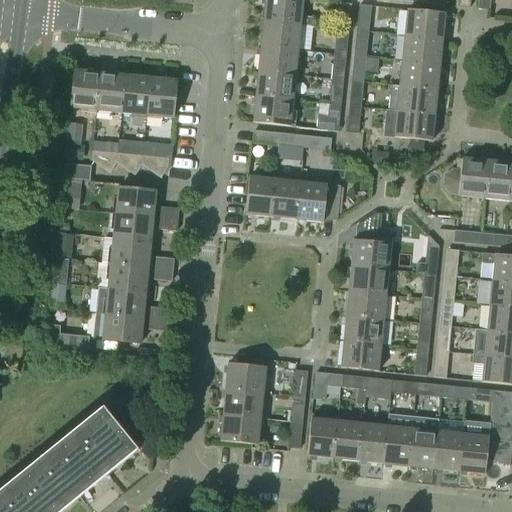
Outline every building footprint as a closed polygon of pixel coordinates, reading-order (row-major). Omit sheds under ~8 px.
[(311,19),(301,17),(303,0),(302,0),(264,0),(262,22),(300,26),(310,27),(311,19)] [(469,0),(457,0),(457,8),(469,9),(469,0)] [(488,11),(489,0),(477,0),(476,10),(488,11)] [(339,4),(336,30),(348,31),(350,5),(339,4)] [(359,6),(356,32),(368,33),(370,7),(359,6)] [(406,11),(403,37),(441,41),(444,15),(406,11)] [(262,22),(259,47),(298,51),(300,26),(262,22)] [(345,56),(348,31),(336,30),(334,55),(345,56)] [(365,58),(368,33),(356,32),(353,57),(365,58)] [(441,41),(403,37),(401,62),(439,66),(441,41)] [(259,47),(257,72),(295,76),(298,51),(259,47)] [(334,55),(331,80),(343,81),(345,56),(334,55)] [(353,57),(351,82),(363,83),(365,58),(353,57)] [(401,62),(398,87),(436,91),(439,66),(401,62)] [(80,113),(95,115),(99,74),(74,71),(70,109),(80,110),(80,113)] [(254,98),(293,102),(295,76),(257,72),(254,98)] [(111,116),(112,113),(121,114),(125,76),(99,74),(95,115),(111,116)] [(150,79),(125,76),(121,114),(146,117),(150,79)] [(150,79),(146,117),(171,119),(175,82),(150,79)] [(331,80),(328,105),(340,106),(343,81),(331,80)] [(351,82),(348,107),(360,108),(363,83),(351,82)] [(390,86),(387,111),(434,116),(436,91),(398,87),(390,86)] [(293,102),(254,98),(252,124),(290,128),(290,126),(294,126),(296,112),(292,112),(293,102)] [(338,130),(340,106),(328,105),(327,118),(326,129),(338,130)] [(357,135),(360,108),(348,107),(345,133),(357,135)] [(296,120),(315,121),(315,109),(297,109),(296,120)] [(431,142),(434,116),(387,111),(385,137),(409,140),(424,141),(431,142)] [(326,132),(326,129),(327,118),(317,117),(316,130),(326,132)] [(252,144),(278,147),(279,135),(253,132),(252,144)] [(278,147),(303,149),(305,137),(279,135),(278,147)] [(330,140),(305,137),(303,149),(329,152),(330,140)] [(424,141),(409,140),(407,159),(422,161),(424,141)] [(156,144),(154,159),(167,160),(166,169),(170,170),(173,146),(156,144)] [(79,146),(66,145),(65,159),(77,161),(79,146)] [(91,152),(90,161),(109,174),(116,164),(117,155),(91,152)] [(142,157),(117,155),(116,164),(134,177),(141,166),(142,157)] [(154,159),(142,157),(141,166),(159,179),(166,169),(167,160),(154,159)] [(449,196),(483,200),(487,162),(461,159),(460,171),(451,170),(442,177),(441,187),(449,196)] [(511,165),(511,164),(487,162),(483,200),(508,202),(511,165)] [(64,165),(63,179),(89,182),(90,168),(64,165)] [(244,216),(271,218),(274,180),(248,178),(244,216)] [(274,180),(271,218),(296,221),(299,183),(274,180)] [(337,186),(299,183),(296,221),(322,224),(322,219),(336,220),(337,214),(339,214),(341,197),(339,197),(340,187),(337,186)] [(155,193),(116,189),(113,215),(177,221),(178,210),(153,207),(155,193)] [(113,215),(111,240),(149,244),(151,230),(176,232),(177,221),(113,215)] [(428,220),(428,233),(449,233),(449,225),(441,225),(441,220),(428,220)] [(453,243),(479,246),(480,234),(454,231),(453,243)] [(55,246),(72,248),(73,236),(56,234),(55,246)] [(505,236),(480,234),(479,246),(504,248),(505,236)] [(148,257),(149,244),(111,240),(103,239),(100,264),(108,265),(172,271),(173,260),(148,257)] [(352,241),(349,267),(388,271),(391,245),(352,241)] [(426,248),(423,275),(435,276),(438,249),(426,248)] [(446,250),(443,277),(455,278),(458,252),(446,250)] [(492,264),(490,281),(511,283),(511,257),(481,254),(481,263),(492,264)] [(108,265),(105,290),(144,294),(146,280),(171,282),(172,271),(108,265)] [(349,267),(347,292),(385,296),(388,271),(349,267)] [(65,284),(66,274),(53,273),(52,283),(65,284)] [(423,275),(420,300),(433,301),(435,276),(423,275)] [(443,277),(441,302),(453,303),(455,278),(443,277)] [(511,283),(490,281),(488,306),(511,308),(511,283)] [(97,289),(95,314),(167,321),(168,310),(143,308),(144,294),(105,290),(97,289)] [(347,292),(344,317),(383,321),(385,296),(347,292)] [(420,300),(418,325),(430,326),(433,301),(420,300)] [(50,302),(49,310),(63,311),(64,304),(50,302)] [(441,302),(438,327),(450,328),(453,303),(441,302)] [(511,308),(488,306),(485,331),(511,334),(511,308)] [(166,333),(167,321),(95,314),(92,340),(139,344),(141,330),(166,333)] [(344,317),(342,342),(381,346),(383,321),(344,317)] [(418,325),(415,350),(428,351),(430,326),(418,325)] [(58,335),(59,327),(54,327),(47,326),(45,349),(85,354),(87,338),(58,335)] [(438,327),(436,352),(448,353),(450,328),(438,327)] [(483,356),(511,359),(511,334),(485,331),(485,332),(476,331),(473,355),(483,356)] [(339,369),(378,372),(381,346),(342,342),(339,369)] [(425,377),(428,351),(415,350),(413,376),(425,377)] [(445,379),(448,353),(436,352),(433,378),(445,379)] [(511,359),(483,356),(480,383),(511,385),(511,359)] [(227,365),(224,391),(262,395),(265,368),(227,365)] [(294,371),(292,398),(304,399),(306,372),(294,371)] [(325,387),(339,388),(341,376),(314,373),(312,400),(324,401),(325,387)] [(366,378),(341,376),(339,388),(357,390),(356,404),(363,405),(366,378)] [(376,392),(390,393),(391,381),(377,380),(376,392)] [(416,384),(391,381),(390,393),(415,396),(416,384)] [(415,396),(440,398),(441,386),(416,384),(415,396)] [(466,389),(441,386),(440,398),(465,401),(466,389)] [(492,391),(466,389),(465,401),(491,403),(492,391)] [(262,395),(224,391),(222,416),(259,420),(262,395)] [(511,393),(492,391),(491,403),(511,405),(511,393)] [(289,423),(301,424),(304,399),(292,398),(289,423)] [(511,417),(511,405),(491,403),(490,416),(511,417)] [(0,511),(52,511),(131,449),(134,453),(136,452),(101,409),(100,410),(103,415),(0,498),(0,511)] [(387,415),(386,426),(382,465),(432,470),(436,431),(438,421),(387,415)] [(259,420),(222,416),(219,442),(257,446),(259,420)] [(511,417),(490,416),(489,428),(511,429),(511,417)] [(336,421),(310,419),(306,457),(332,460),(336,421)] [(361,424),(336,421),(332,460),(357,462),(361,424)] [(301,424),(289,423),(287,449),(298,450),(301,424)] [(357,462),(382,465),(386,426),(361,424),(357,462)] [(266,427),(267,444),(283,443),(281,425),(266,427)] [(488,437),(461,434),(458,473),(484,475),(485,463),(486,451),(487,439),(511,442),(511,434),(511,429),(489,428),(488,437)] [(461,434),(436,431),(432,470),(458,473),(461,434)] [(487,439),(486,451),(510,454),(511,442),(487,439)] [(509,466),(510,454),(486,451),(485,463),(509,466)]
